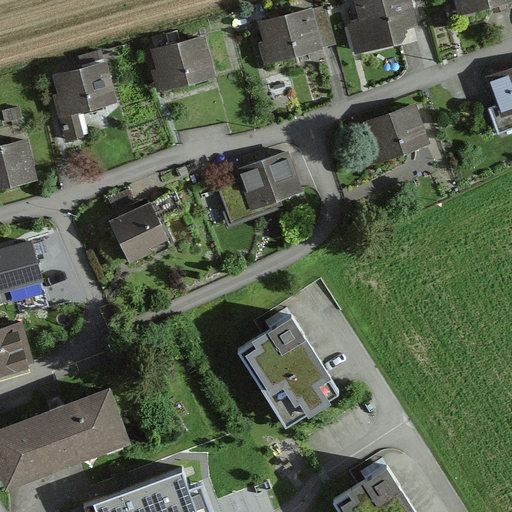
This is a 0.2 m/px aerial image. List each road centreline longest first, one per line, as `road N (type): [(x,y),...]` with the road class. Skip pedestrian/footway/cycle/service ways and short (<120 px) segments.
road 1 (residential): [(115,336),(314,248),(338,218),(306,129)]
road 2 (residential): [(306,129),(186,155),(57,207)]
road 3 (residential): [(511,47),(306,129)]
road 4 (residential): [(57,207),(115,336)]
road 5 (residential): [(0,395),(115,336)]
